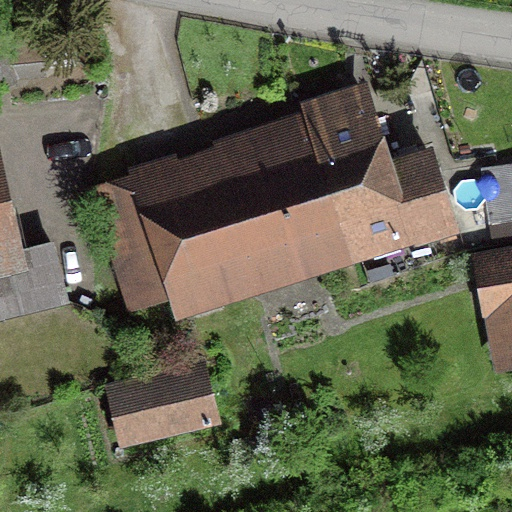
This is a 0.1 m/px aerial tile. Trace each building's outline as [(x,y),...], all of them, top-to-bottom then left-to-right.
[(37,32),(0,36),(0,76),(15,75),(14,69),(41,66),(37,32)] [(366,114),(312,131),(347,245),(403,228),(406,240),(452,225),(428,150),(387,163),(371,112),(366,114)] [(178,298),(347,245),(312,131),(137,185),(172,299),(178,298)] [(511,163),(486,167),(494,223),(511,220),(511,163)] [(0,315),(65,300),(51,245),(7,255),(0,224),(0,315)] [(511,251),(481,259),(492,309),(511,304),(511,251)] [(112,392),(123,437),(211,415),(200,370),(112,392)]
